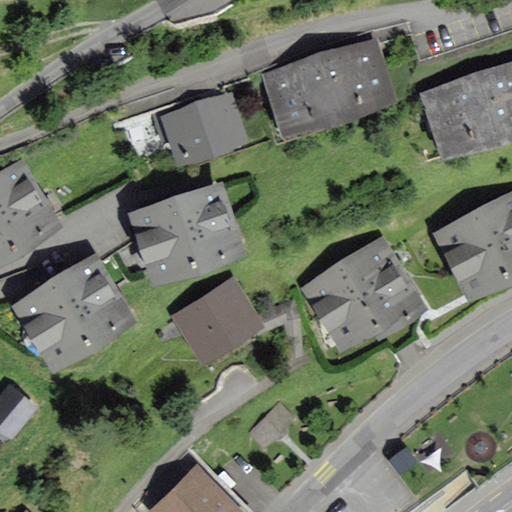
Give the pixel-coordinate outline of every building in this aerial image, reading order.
[(399,101),(378,37),(264,73),(284,136),(399,101)] [(511,135),(511,61),(421,93),(444,159),(511,135)] [(175,169),(253,142),(234,87),(156,115),(175,169)] [(62,223),(22,160),(0,173),(0,256),(27,246),(62,223)] [(248,255),(223,181),(130,212),(155,286),(248,255)] [(511,279),(511,190),(433,232),(470,302),(511,279)] [(431,309),(384,236),(302,288),(344,354),(382,330),(386,337),(431,309)] [(140,320),(96,254),(11,309),(55,375),(140,320)] [(267,325),(232,273),(169,317),(205,368),(267,325)] [(297,420),(281,402),(251,430),(267,447),(297,420)] [(248,511),(197,460),(148,509),(151,511),(248,511)]
